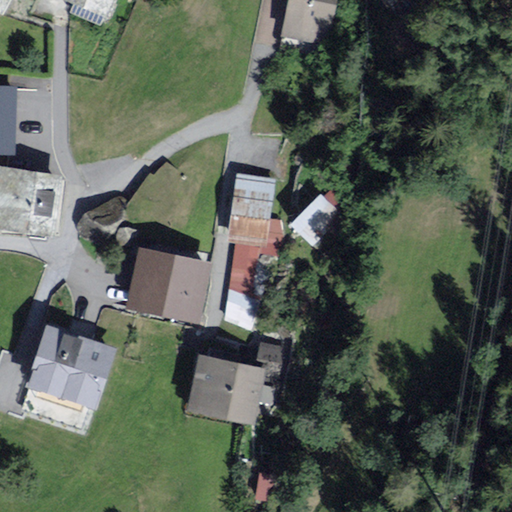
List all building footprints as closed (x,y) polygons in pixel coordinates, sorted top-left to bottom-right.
[(110,0),(63,0),(105,15),(110,0)] [(329,0),(281,0),(275,42),(322,50),(329,0)] [(10,89),(0,88),(0,145),(10,146),(10,89)] [(59,170),(0,162),(0,225),(50,232),(59,170)] [(276,174),(236,170),(228,243),(268,247),(276,174)] [(342,216),(318,195),(292,224),(315,245),(342,216)] [(215,262),(141,247),(128,310),(203,325),(215,262)] [(133,356),(44,323),(15,401),(104,434),(133,356)] [(266,368),(197,350),(185,408),(254,424),(266,368)] [(273,495),(274,469),(260,469),(259,494),(273,495)]
